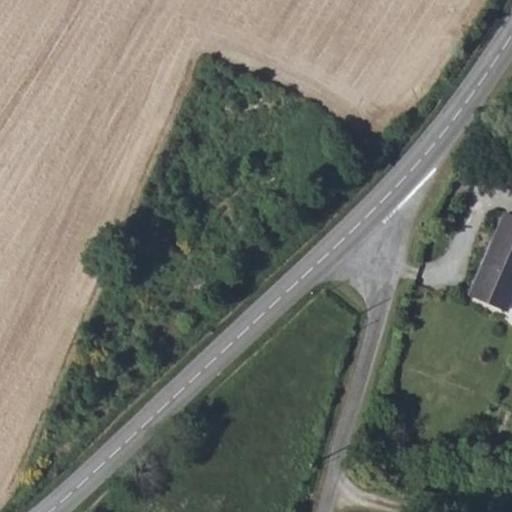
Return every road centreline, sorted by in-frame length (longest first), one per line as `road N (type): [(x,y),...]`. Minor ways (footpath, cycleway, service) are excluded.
road 1 (tertiary): [(53,511),(375,210)]
road 2 (unclassified): [(325,493),(380,301),(389,225),(375,210)]
road 3 (tertiary): [(375,210),(511,42)]
